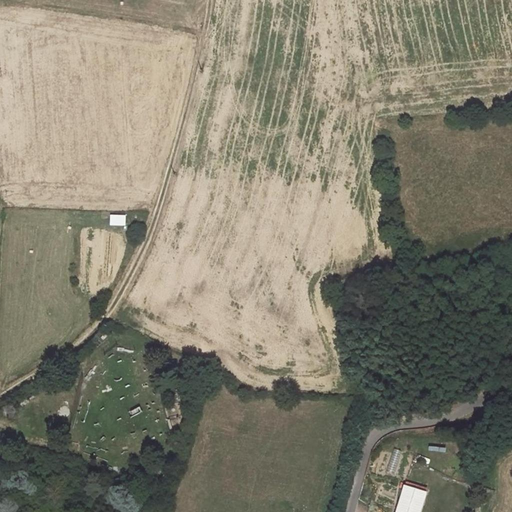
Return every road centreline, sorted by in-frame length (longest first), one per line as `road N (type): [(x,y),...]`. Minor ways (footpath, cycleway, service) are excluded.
road 1 (track): [(0,397),(62,360),(100,323),(137,262),(158,213),(203,34)]
road 2 (track): [(209,0),(203,34),(6,0)]
road 3 (unclassified): [(347,511),(373,435),(447,418),(511,382)]
